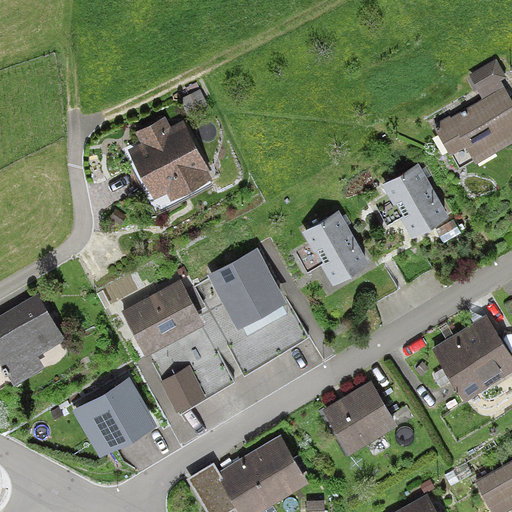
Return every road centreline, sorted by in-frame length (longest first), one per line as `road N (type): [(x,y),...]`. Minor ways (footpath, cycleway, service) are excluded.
road 1 (residential): [(140,511),(181,468),(511,266)]
road 2 (track): [(77,125),(340,0)]
road 3 (residential): [(0,297),(69,258),(86,233),(77,125)]
